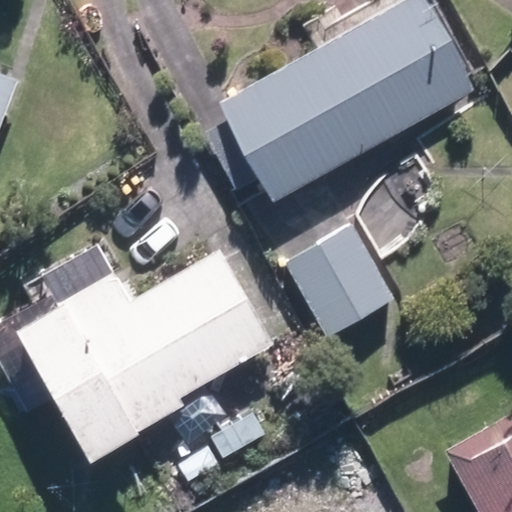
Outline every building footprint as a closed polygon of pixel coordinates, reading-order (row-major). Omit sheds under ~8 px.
[(412,0),(399,0),(186,115),(242,219),(466,97),(412,0)] [(511,0),(489,0),(484,7),(511,25),(511,0)] [(0,111),(9,89),(0,85),(0,111)] [(344,226),(273,265),(315,342),(387,303),(344,226)] [(0,333),(0,349),(65,469),(173,411),(169,404),(267,351),(213,252),(118,303),(88,248),(29,280),(45,309),(0,333)] [(511,511),(511,408),(431,454),(463,511),(511,511)] [(164,469),(186,495),(228,461),(206,435),(164,469)] [(353,511),(324,459),(257,497),(265,511),(353,511)]
